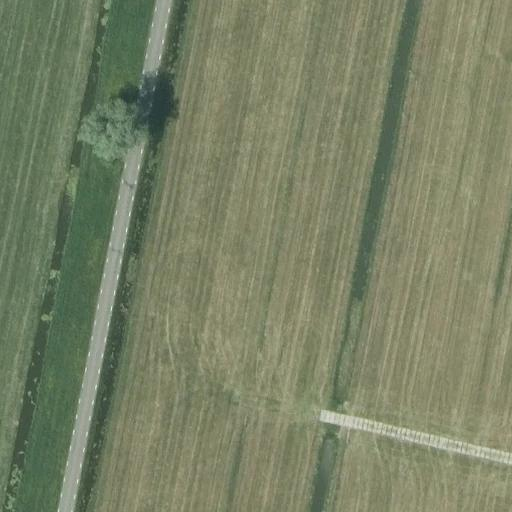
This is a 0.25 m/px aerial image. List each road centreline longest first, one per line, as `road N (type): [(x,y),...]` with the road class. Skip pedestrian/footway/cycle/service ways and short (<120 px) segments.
road 1 (tertiary): [(66,511),(165,0)]
road 2 (track): [(511,459),(317,413)]
